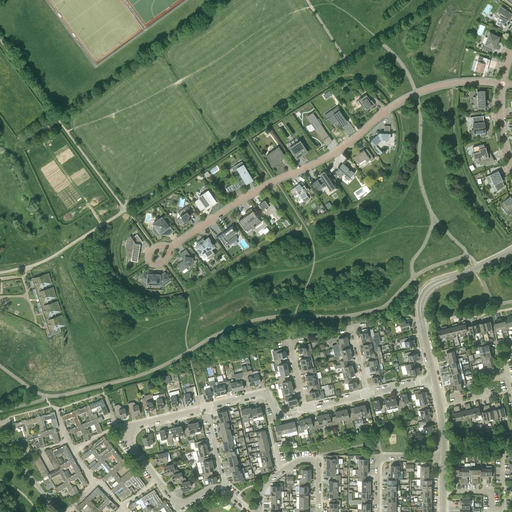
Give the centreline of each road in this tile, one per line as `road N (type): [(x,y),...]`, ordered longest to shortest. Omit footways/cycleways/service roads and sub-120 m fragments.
road 1 (residential): [(169,248),(240,199),(344,146),(416,93),(461,81),(503,83)]
road 2 (residential): [(220,488),(179,504),(126,435),(130,426),(207,405)]
road 3 (track): [(0,39),(126,209)]
road 4 (residential): [(434,378),(422,298),(511,250)]
